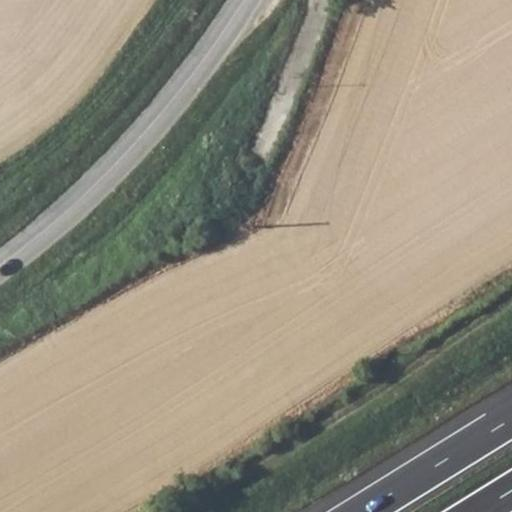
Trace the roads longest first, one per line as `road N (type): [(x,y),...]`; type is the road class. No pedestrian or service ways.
road 1 (tertiary): [(0,268),(143,132),(243,0)]
road 2 (motorway): [(511,418),(361,511)]
